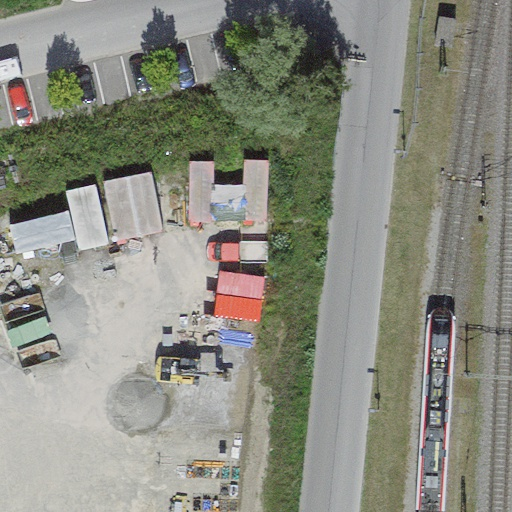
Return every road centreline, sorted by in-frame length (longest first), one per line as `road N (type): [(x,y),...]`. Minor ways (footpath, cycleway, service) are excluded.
road 1 (residential): [(381,0),(333,511)]
road 2 (residential): [(224,0),(0,55)]
